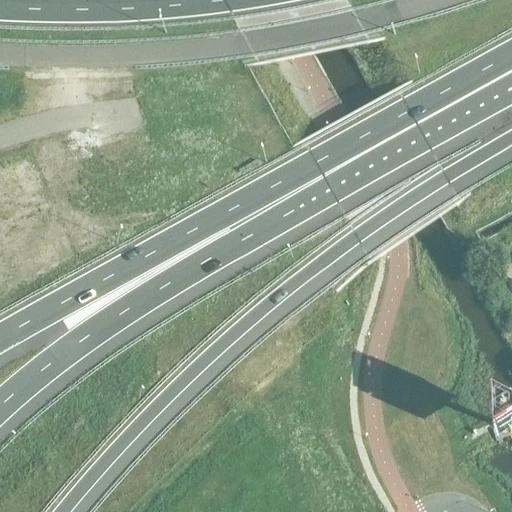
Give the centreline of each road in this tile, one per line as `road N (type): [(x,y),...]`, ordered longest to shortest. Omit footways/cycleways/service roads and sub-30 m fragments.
road 1 (motorway): [(68,511),(264,311),(397,207),(511,136)]
road 2 (motorway): [(0,56),(244,48),(360,27),(444,0)]
road 3 (motorway): [(0,409),(308,165)]
road 4 (motorway): [(0,337),(308,165)]
road 5 (motorway): [(308,165),(511,53)]
road 6 (motorway): [(216,0),(0,6)]
